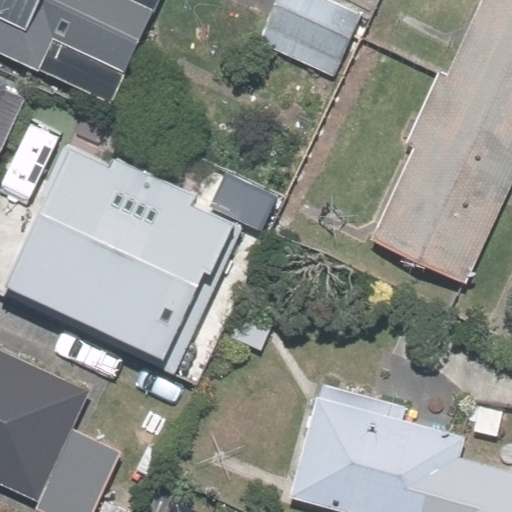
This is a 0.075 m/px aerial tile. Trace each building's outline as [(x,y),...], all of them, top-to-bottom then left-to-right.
[(0,0),(0,69),(21,80),(27,66),(96,100),(144,0),(0,0)] [(318,0),(265,0),(246,43),(290,63),(318,0)] [(511,157),(511,0),(455,0),(351,236),(457,282),(511,157)] [(0,243),(15,251),(77,124),(0,86),(0,243)] [(198,288),(95,241),(56,326),(159,373),(198,288)] [(56,427),(73,393),(0,357),(0,503),(18,511),(81,511),(110,453),(56,427)] [(511,511),(511,451),(312,391),(280,495),(333,511),(332,511),(511,511)] [(195,511),(166,500),(161,511),(195,511)]
